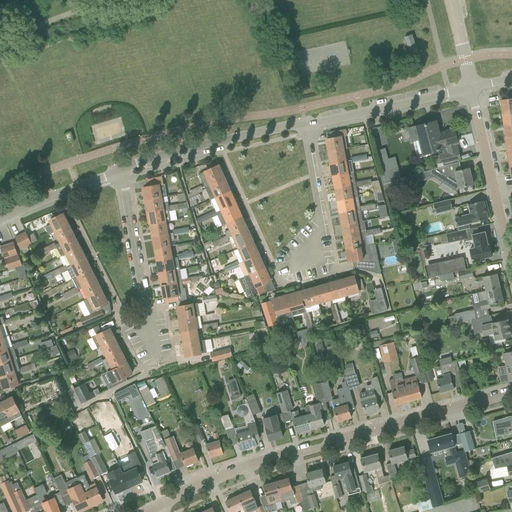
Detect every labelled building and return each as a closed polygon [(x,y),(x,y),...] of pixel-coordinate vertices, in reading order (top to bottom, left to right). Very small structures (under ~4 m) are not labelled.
[(409,51),(416,48),(412,35),(404,38),(409,51)] [(511,100),(501,101),(503,115),(511,113),(511,93),(510,94),(511,100)] [(505,127),(511,125),(511,113),(503,115),(505,127)] [(435,122),(409,129),(411,139),(412,142),(416,156),(442,150),(447,148),(448,152),(443,154),(439,155),(439,156),(434,157),(436,164),(441,163),(441,164),(450,161),(460,159),(458,151),(457,151),(455,143),(457,143),(453,130),(439,134),(437,128),(435,122)] [(330,139),(326,139),(329,152),(344,149),(347,149),(345,137),(347,137),(346,136),(345,130),(329,133),(330,139)] [(347,162),(346,161),(344,149),(329,152),(331,165),(347,162)] [(351,162),(351,160),(346,161),(347,162),(331,165),(333,177),(349,174),(349,173),(353,172),(351,163),(351,162)] [(458,162),(409,177),(410,180),(429,175),(442,183),(439,187),(449,194),(452,189),(456,192),(460,188),(463,187),(473,185),(469,168),(460,171),(458,162)] [(197,191),(196,192),(197,194),(199,193),(205,191),(204,188),(224,179),(218,166),(199,174),(204,185),(196,189),(197,191)] [(351,187),(351,183),(349,174),(333,177),(336,189),(351,187)] [(164,185),(163,185),(161,177),(147,180),(148,187),(144,188),(145,192),(142,193),(144,201),(167,197),(164,185)] [(210,200),(230,191),(224,179),(204,188),(205,191),(205,190),(210,200)] [(363,184),(363,182),(363,181),(355,183),(355,186),(351,187),(336,189),(338,201),(353,199),(353,198),(358,197),(356,187),(363,186),(362,184),(363,184)] [(374,194),(376,193),(381,193),(378,181),(371,182),(372,185),(374,194)] [(390,182),(382,185),(385,192),(390,191),(392,187),(390,182)] [(220,211),(235,204),(230,191),(210,200),(210,201),(215,198),(220,211)] [(175,205),(168,206),(167,197),(144,201),(145,209),(148,208),(148,212),(164,210),(169,209),(169,211),(177,210),(177,207),(176,208),(175,205)] [(353,199),(338,201),(340,214),(360,211),(360,212),(368,210),(368,209),(367,209),(366,205),(359,207),(359,205),(358,197),(353,198),(353,199)] [(436,214),(453,210),(450,199),(433,204),(436,214)] [(470,214),(455,218),(457,227),(457,226),(458,231),(469,229),(468,224),(478,221),(488,219),(483,201),(474,204),(468,205),(470,214)] [(220,211),(216,213),(217,216),(222,226),(226,224),(241,218),(235,204),(220,211)] [(164,210),(148,212),(151,225),(166,222),(171,221),(169,211),(169,209),(164,210)] [(211,219),(217,216),(215,211),(207,214),(208,217),(210,216),(211,219)] [(362,221),(360,212),(360,211),(340,214),(342,226),(358,223),(358,222),(362,221)] [(54,233),(68,226),(62,214),(50,220),(52,224),(45,228),(48,236),(54,233)] [(210,216),(208,217),(207,214),(201,217),(202,219),(202,220),(203,222),(211,219),(210,216)] [(232,237),(247,230),(241,218),(226,224),(229,230),(224,233),(226,236),(219,239),(220,242),(219,242),(220,245),(229,241),(228,239),(232,237)] [(358,223),(342,226),(344,238),(360,235),(365,234),(364,231),(366,231),(364,221),(362,221),(358,222),(358,223)] [(153,237),(169,234),(166,222),(151,225),(153,237)] [(55,246),(74,236),(68,226),(54,233),(59,243),(55,245),(54,244),(55,246)] [(445,235),(439,236),(441,243),(447,242),(447,243),(463,239),(463,240),(464,242),(472,240),(473,240),(475,248),(474,248),(470,249),(473,263),(475,263),(484,260),(484,259),(492,257),(489,245),(488,245),(485,232),(479,234),(477,227),(469,229),(458,231),(445,234),(445,235)] [(180,232),(181,232),(181,229),(172,230),(173,233),(169,234),(153,237),(155,250),(171,247),(170,241),(174,241),(173,236),(180,234),(180,232)] [(371,233),(372,233),(372,229),(366,231),(364,231),(365,234),(360,235),(344,238),(346,250),(367,246),(365,236),(371,235),(371,233)] [(238,249),(253,243),(247,230),(232,237),(238,249)] [(32,245),(30,241),(26,232),(15,238),(21,250),(32,245)] [(61,257),(65,255),(79,247),(74,236),(55,246),(54,244),(46,248),(47,250),(48,249),(50,252),(56,249),(61,257)] [(219,242),(220,242),(219,239),(212,243),(212,244),(212,246),(213,245),(214,248),(220,245),(219,242)] [(398,240),(392,242),(394,254),(400,253),(398,240)] [(212,244),(212,243),(211,241),(203,244),(205,249),(212,246),(212,244)] [(8,270),(15,268),(22,265),(13,242),(6,245),(13,265),(7,267),(8,270)] [(243,262),(259,256),(253,243),(238,249),(243,262)] [(0,247),(7,267),(13,265),(6,245),(0,247)] [(367,246),(346,250),(349,262),(353,261),(360,260),(361,266),(360,269),(378,274),(373,245),(367,246)] [(65,255),(71,266),(85,259),(79,247),(65,255)] [(173,259),(173,258),(171,247),(155,250),(157,262),(173,259)] [(193,258),(192,253),(192,251),(182,252),(183,255),(183,257),(184,257),(185,259),(193,258)] [(183,257),(183,255),(182,252),(176,253),(177,258),(178,260),(185,259),(184,257),(183,257)] [(264,261),(261,261),(259,256),(243,262),(240,263),(239,261),(229,266),(230,268),(232,267),(233,269),(240,266),(244,277),(249,275),(264,268),(266,266),(264,261)] [(173,259),(157,262),(159,274),(175,270),(179,270),(178,260),(177,258),(173,258),(173,259)] [(72,279),(90,270),(85,259),(71,266),(66,268),(68,271),(63,273),(67,281),(72,279)] [(19,280),(27,277),(22,265),(15,268),(19,280)] [(65,266),(58,269),(59,271),(58,272),(60,275),(63,273),(68,271),(66,268),(65,266)] [(249,275),(244,277),(250,290),(245,292),(248,298),(267,292),(263,284),(270,281),(264,268),(249,275)] [(58,272),(59,271),(58,269),(50,273),(52,275),(47,278),(50,281),(54,278),(60,275),(58,272)] [(82,288),(96,281),(90,270),(72,279),(77,288),(76,288),(77,290),(82,288)] [(175,270),(159,274),(162,286),(164,298),(165,298),(166,303),(166,304),(176,302),(185,300),(184,294),(179,295),(178,290),(183,289),(182,284),(191,283),(190,278),(187,278),(181,280),(179,270),(175,270)] [(460,281),(474,277),(472,270),(460,272),(458,273),(460,281)] [(452,273),(439,276),(440,282),(454,279),(452,273)] [(477,294),(500,289),(496,274),(476,279),(477,286),(483,284),(485,291),(476,293),(477,294)] [(340,279),(339,279),(344,296),(364,290),(361,279),(355,281),(354,277),(340,281),(340,279)] [(332,283),(326,285),(330,299),(344,296),(339,279),(331,281),(332,283)] [(87,299),(101,292),(96,281),(82,288),(87,299)] [(316,303),(330,299),(326,285),(312,289),(316,303)] [(393,312),(416,306),(411,288),(403,290),(406,300),(390,304),(393,312)] [(303,307),(304,307),(316,303),(312,289),(299,292),(303,307)] [(502,290),(500,289),(477,294),(479,304),(481,310),(483,309),(490,307),(490,305),(503,302),(501,295),(502,293),(502,290)] [(3,301),(12,298),(11,292),(3,295),(4,298),(2,298),(3,301)] [(87,299),(83,301),(90,315),(102,310),(100,307),(109,302),(106,298),(105,299),(102,292),(91,298),(87,299)] [(286,294),(285,294),(291,317),(303,314),(306,313),(304,307),(303,307),(299,292),(287,296),(286,294)] [(269,301),(261,303),(266,320),(275,317),(274,315),(276,315),(278,321),(279,321),(291,317),(285,294),(275,297),(275,296),(268,298),(269,301)] [(203,303),(217,301),(216,295),(202,298),(203,303)] [(372,315),(387,310),(384,298),(376,300),(377,304),(370,306),(372,315)] [(195,317),(200,316),(198,304),(177,307),(180,320),(195,317)] [(104,317),(102,310),(80,319),(82,326),(104,317)] [(471,321),(477,319),(474,310),(454,314),(457,324),(471,321)] [(492,324),(490,316),(477,319),(471,321),(475,335),(482,333),(483,337),(489,335),(491,345),(506,341),(505,337),(511,336),(510,334),(511,333),(511,330),(509,330),(507,320),(492,324)] [(2,317),(0,317),(0,325),(3,324),(5,324),(5,326),(12,323),(12,321),(10,322),(10,320),(4,322),(2,317)] [(182,332),(197,329),(195,317),(180,320),(182,332)] [(202,331),(218,328),(217,323),(201,326),(202,331)] [(110,328),(101,332),(97,325),(92,328),(96,335),(91,338),(97,349),(114,340),(114,339),(116,338),(110,328)] [(312,335),(311,332),(310,328),(307,329),(297,332),(298,338),(312,335)] [(197,342),(199,341),(197,329),(182,332),(184,344),(197,342)] [(4,337),(0,338),(0,351),(11,348),(12,347),(8,336),(4,337)] [(102,360),(120,351),(114,340),(97,349),(101,347),(106,358),(102,360)] [(186,356),(207,353),(205,340),(200,341),(199,341),(197,342),(184,344),(186,356)] [(18,345),(19,345),(19,342),(12,345),(13,347),(12,347),(11,348),(0,351),(0,364),(11,360),(17,359),(14,349),(19,347),(18,345)] [(393,343),(379,347),(384,363),(397,359),(393,343)] [(212,362),(232,357),(230,348),(210,354),(212,362)] [(68,362),(77,358),(73,350),(64,354),(68,362)] [(107,372),(126,363),(120,351),(102,360),(101,361),(103,364),(107,372)] [(424,372),(424,371),(420,357),(410,360),(415,375),(424,372)] [(439,366),(451,363),(449,357),(438,360),(439,366)] [(102,360),(101,358),(94,362),(95,364),(94,365),(95,367),(103,364),(101,361),(102,360)] [(11,360),(0,364),(0,376),(0,377),(15,373),(19,371),(19,369),(15,359),(11,360)] [(94,365),(95,364),(94,362),(87,365),(89,370),(95,367),(94,365)] [(450,377),(459,374),(456,362),(440,366),(443,375),(441,375),(442,378),(437,380),(440,393),(454,389),(450,377)] [(132,374),(126,363),(107,372),(105,373),(112,388),(127,381),(125,377),(132,374)] [(508,382),(509,382),(506,366),(498,368),(501,383),(508,382)] [(356,374),(355,375),(353,368),(344,371),(348,386),(349,391),(360,388),(356,374)] [(4,390),(19,385),(15,373),(0,377),(4,390)] [(383,398),(377,377),(376,375),(371,377),(370,379),(372,385),(365,387),(366,392),(367,394),(360,396),(365,414),(371,412),(372,414),(377,412),(377,410),(379,410),(377,402),(382,401),(383,398)] [(164,376),(156,379),(160,396),(169,394),(164,376)] [(422,398),(418,385),(416,377),(403,381),(409,402),(422,398)] [(403,381),(394,383),(393,379),(389,380),(396,405),(409,402),(403,381)] [(348,386),(347,387),(345,382),(341,383),(342,388),(336,390),(339,398),(331,401),(337,422),(339,421),(340,422),(344,421),(344,420),(351,418),(349,410),(354,408),(349,391),(348,386)] [(325,399),(322,389),(320,383),(312,386),(316,401),(325,399)] [(93,391),(90,393),(85,384),(74,389),(81,404),(96,396),(93,391)] [(114,395),(113,395),(116,400),(116,402),(131,394),(133,398),(140,395),(134,384),(128,387),(114,395)] [(282,413),(292,410),(287,391),(276,394),(282,413)] [(252,415),(253,415),(261,412),(253,395),(245,398),(246,399),(252,415)] [(21,416),(17,407),(12,398),(0,404),(9,422),(21,416)] [(250,431),(236,435),(240,451),(249,448),(249,446),(256,444),(255,440),(259,439),(255,422),(253,415),(252,415),(246,399),(242,400),(243,405),(241,405),(238,407),(237,409),(237,412),(238,415),(242,417),(243,417),(246,427),(249,426),(250,431)] [(1,426),(9,422),(0,404),(0,435),(1,437),(2,436),(2,434),(5,433),(1,426)] [(322,412),(320,404),(314,405),(313,404),(305,406),(306,408),(304,408),(306,415),(310,429),(311,429),(313,430),(316,429),(317,427),(324,425),(320,413),(322,412)] [(306,415),(298,417),(296,411),(291,413),(294,421),(297,433),(310,429),(306,415)] [(283,416),(282,414),(263,419),(267,431),(269,441),(283,437),(281,430),(287,428),(286,425),(285,423),(283,416)] [(225,431),(233,427),(228,415),(219,417),(225,431)] [(504,418),(492,422),(493,423),(494,423),(496,430),(503,428),(505,434),(507,433),(506,429),(507,429),(511,427),(511,416),(506,417),(506,418),(504,418)] [(99,426),(109,448),(121,443),(110,421),(99,426)] [(217,432),(219,432),(216,423),(210,424),(215,442),(206,444),(210,457),(223,454),(217,432)] [(18,438),(29,432),(26,425),(15,431),(18,438)] [(170,456),(165,446),(155,426),(149,429),(153,439),(144,442),(148,455),(155,452),(157,456),(150,459),(157,477),(170,472),(165,458),(170,456)] [(198,442),(204,439),(198,426),(191,430),(198,442)] [(470,431),(460,434),(465,451),(465,452),(475,450),(470,431)] [(505,434),(503,434),(505,442),(511,439),(511,431),(507,433),(505,434)] [(83,444),(89,441),(85,432),(78,435),(83,444)] [(9,441),(8,440),(5,433),(2,434),(2,436),(1,437),(4,444),(9,441)] [(451,434),(428,440),(432,456),(444,453),(445,457),(447,466),(455,464),(460,478),(472,475),(469,465),(465,452),(465,451),(464,451),(456,453),(455,446),(451,434)] [(186,450),(181,453),(174,436),(164,440),(166,445),(165,446),(170,456),(171,456),(173,461),(182,458),(185,466),(198,461),(191,442),(184,445),(186,450)] [(89,441),(83,444),(90,459),(96,455),(99,454),(101,453),(94,439),(89,441)] [(21,440),(14,443),(17,448),(23,445),(21,440)] [(124,460),(131,457),(125,443),(118,446),(124,460)] [(0,452),(3,458),(17,451),(14,444),(0,450),(0,452)] [(413,450),(405,452),(404,447),(388,451),(392,463),(386,465),(390,479),(398,476),(394,463),(415,457),(413,450)] [(98,476),(108,472),(99,454),(96,455),(90,459),(91,460),(90,461),(98,476)] [(381,468),(380,464),(377,454),(361,459),(365,473),(375,470),(377,479),(384,477),(381,468)] [(430,457),(419,461),(432,508),(433,508),(444,505),(444,504),(430,457)] [(491,459),(495,470),(510,467),(511,466),(511,458),(501,460),(501,457),(491,459)] [(91,480),(98,476),(90,461),(83,464),(91,480)] [(123,474),(122,474),(128,488),(142,481),(133,462),(127,465),(130,471),(125,473),(123,474)] [(354,469),(350,470),(348,462),(333,466),(336,476),(337,480),(344,478),(346,487),(347,491),(359,488),(354,469)] [(511,466),(510,467),(495,470),(507,468),(508,476),(511,475),(511,466)] [(120,468),(107,474),(110,480),(112,484),(116,493),(128,488),(122,474),(123,474),(120,468)] [(326,484),(324,479),(322,469),(306,474),(308,482),(311,492),(322,489),(320,486),(326,484)] [(68,489),(61,475),(53,479),(59,492),(62,497),(70,493),(78,511),(83,508),(83,509),(85,510),(90,508),(83,493),(79,484),(68,489)] [(372,486),(369,486),(366,475),(358,477),(363,494),(373,491),(372,486)] [(289,478),(276,482),(280,496),(281,502),(282,503),(289,501),(291,505),(303,501),(298,485),(291,487),(289,478)] [(476,495),(490,490),(487,478),(472,483),(476,495)] [(7,482),(0,485),(11,509),(18,505),(12,493),(8,484),(7,482)] [(11,482),(8,484),(12,493),(18,505),(20,511),(24,511),(29,510),(25,501),(20,490),(17,483),(13,485),(11,482)] [(281,502),(280,496),(276,482),(263,486),(270,511),(272,511),(277,511),(275,504),(281,502)] [(102,499),(98,490),(95,484),(89,486),(91,489),(83,493),(90,508),(97,505),(97,502),(102,499)] [(43,485),(34,489),(41,503),(44,511),(60,511),(59,508),(58,507),(62,505),(58,497),(55,499),(54,497),(45,501),(42,496),(47,494),(43,485)] [(332,486),(332,487),(335,498),(342,497),(339,485),(338,485),(332,486)] [(250,490),(237,496),(243,509),(244,511),(248,511),(256,509),(258,508),(250,490)] [(311,509),(318,507),(314,494),(307,496),(311,509)] [(236,511),(243,509),(237,496),(225,502),(230,511),(236,511)] [(36,509),(30,511),(44,511),(45,510),(42,502),(41,503),(35,506),(36,509)] [(7,511),(4,503),(0,504),(0,511),(13,511),(12,511),(7,511)]
